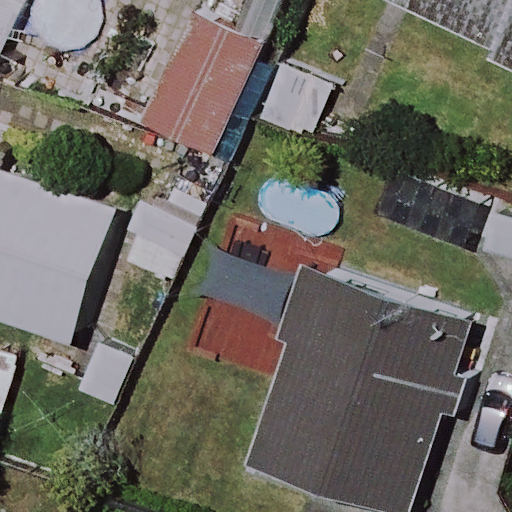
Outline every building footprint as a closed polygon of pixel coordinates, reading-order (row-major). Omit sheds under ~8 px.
[(511,0),(417,0),(508,36),(499,58),(511,62),(511,0)] [(208,13),(162,118),(237,151),(282,45),(208,13)] [(305,30),(270,110),(328,135),(363,54),(305,30)] [(0,150),(0,304),(90,334),(136,194),(0,150)] [(211,222),(151,200),(129,262),(189,283),(211,222)] [(511,206),(506,205),(491,251),(511,258),(511,206)] [(511,273),(508,273),(483,356),(511,365),(511,273)] [(483,323),(330,275),(272,463),(425,511),(483,323)] [(34,349),(0,338),(0,458),(0,459),(34,349)]
